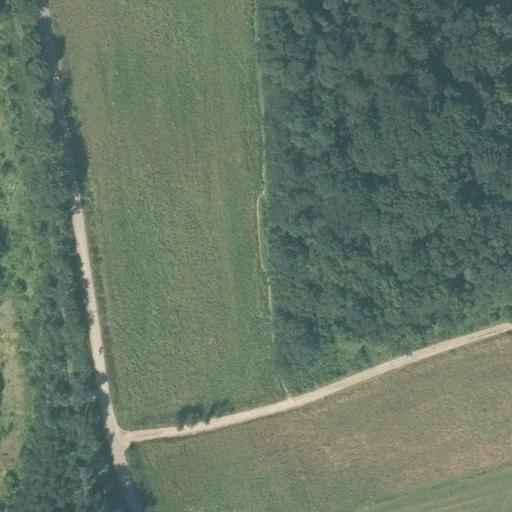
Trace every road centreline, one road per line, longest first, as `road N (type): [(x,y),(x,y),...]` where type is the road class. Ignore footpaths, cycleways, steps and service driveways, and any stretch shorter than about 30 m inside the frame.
road 1 (unclassified): [(138,511),(97,374),(38,0)]
road 2 (track): [(290,405),(511,326)]
road 3 (track): [(113,443),(290,405)]
